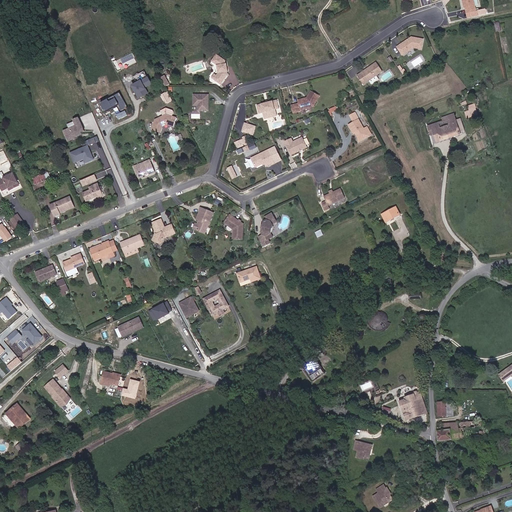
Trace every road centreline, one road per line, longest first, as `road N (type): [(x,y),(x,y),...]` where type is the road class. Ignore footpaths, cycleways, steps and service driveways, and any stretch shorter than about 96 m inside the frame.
road 1 (unclassified): [(2,266),(47,323),(84,344),(432,431)]
road 2 (residential): [(434,18),(408,18),(340,64),(244,89),(233,99),(209,177)]
road 3 (residential): [(209,177),(2,266)]
road 4 (unknown): [(216,379),(87,450),(73,474),(82,511)]
road 5 (unclassified): [(482,269),(452,292),(433,337),(432,431)]
road 6 (unknown): [(203,375),(208,364),(283,318),(266,267)]
road 7 (residential): [(323,171),(309,168),(243,198),(209,177)]
